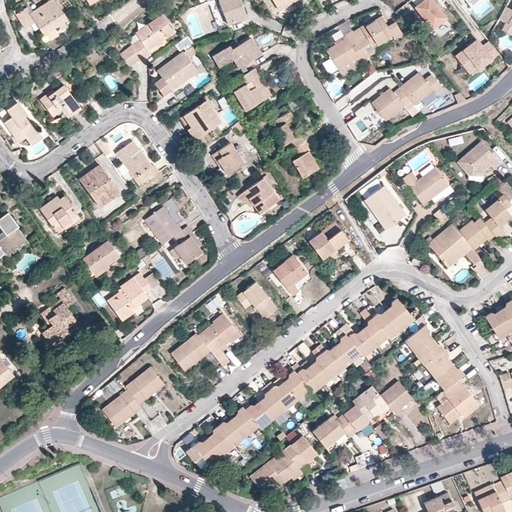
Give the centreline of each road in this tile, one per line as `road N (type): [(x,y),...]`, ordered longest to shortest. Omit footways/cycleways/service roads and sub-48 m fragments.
road 1 (residential): [(439,287),(375,270),(160,439),(145,465)]
road 2 (residential): [(236,258),(146,120),(134,114),(113,119),(36,171),(21,172),(0,153)]
road 3 (residential): [(236,258),(85,388),(64,435)]
road 4 (residential): [(361,167),(299,64),(311,28),(374,0)]
road 5 (residential): [(303,511),(511,439)]
road 6 (residential): [(511,82),(361,167)]
road 7 (residential): [(0,73),(73,47),(140,0)]
road 8 (residential): [(361,167),(236,258)]
road 9 (residential): [(503,417),(494,384),(439,287)]
